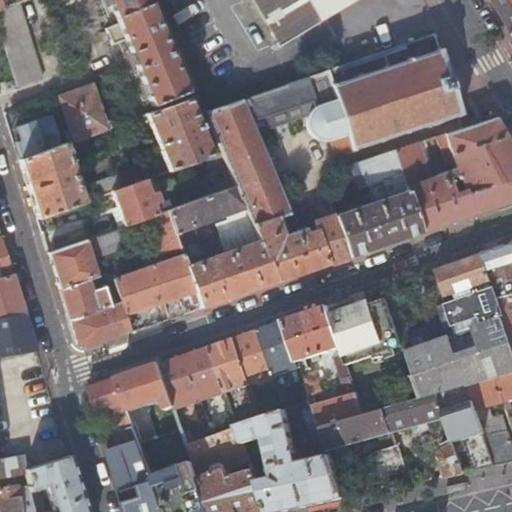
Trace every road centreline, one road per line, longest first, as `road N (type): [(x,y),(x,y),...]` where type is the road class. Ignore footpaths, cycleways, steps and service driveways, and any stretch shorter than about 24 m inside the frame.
road 1 (residential): [(511,224),(65,374)]
road 2 (residential): [(0,163),(65,374)]
road 3 (residential): [(65,374),(107,511)]
